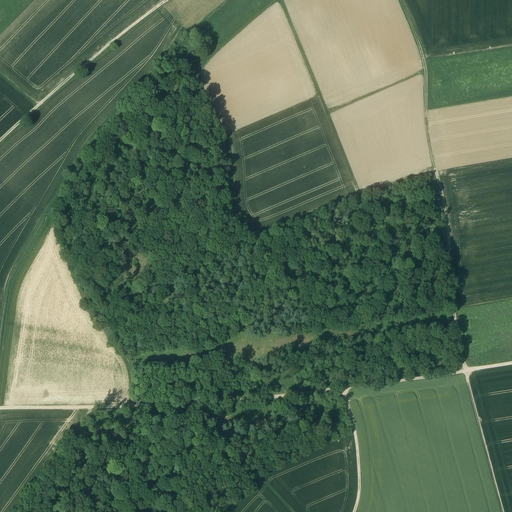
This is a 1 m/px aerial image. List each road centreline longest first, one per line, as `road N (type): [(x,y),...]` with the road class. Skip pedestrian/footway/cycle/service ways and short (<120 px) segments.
road 1 (track): [(435,166),(449,323),(501,511)]
road 2 (track): [(188,405),(511,362)]
road 3 (track): [(69,175),(88,139),(157,66),(155,50),(177,27),(162,3)]
road 4 (track): [(132,406),(130,361),(91,313),(48,214)]
road 5 (track): [(280,0),(360,197)]
road 6 (track): [(191,71),(232,148),(239,224),(251,242)]
road 7 (track): [(251,242),(327,346),(343,389)]
road 8 (track): [(399,0),(424,60),(435,166)]
road 9 (track): [(162,3),(37,104)]
road 10 (track): [(69,175),(191,71)]
road 11 (track): [(0,348),(10,287),(48,214)]
road 12 (track): [(91,407),(17,511)]
road 13 (track): [(354,511),(358,462),(343,389)]
